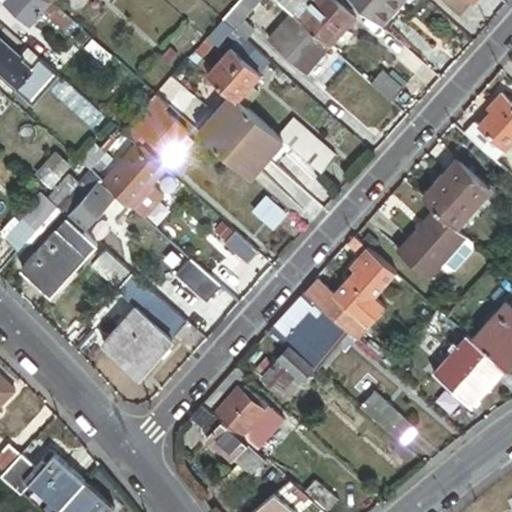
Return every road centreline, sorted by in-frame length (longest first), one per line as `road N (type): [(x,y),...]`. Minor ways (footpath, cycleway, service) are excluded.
road 1 (residential): [(132,451),(511,28)]
road 2 (residential): [(0,320),(132,451)]
road 3 (residential): [(416,511),(511,440)]
